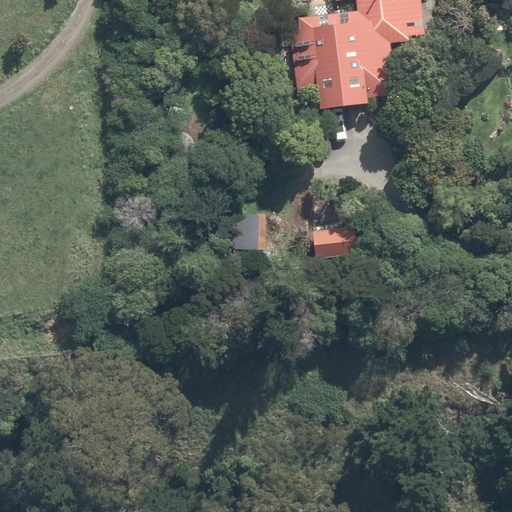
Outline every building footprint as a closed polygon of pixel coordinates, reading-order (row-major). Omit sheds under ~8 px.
[(335,0),(336,1),(348,0),(355,0),(357,13),(290,20),(298,90),(319,88),(321,110),(367,105),(367,99),(395,96),(389,44),(408,42),(408,37),(425,35),(421,0),(335,0)] [(122,60),(104,60),(104,99),(122,99),(122,60)] [(255,250),(255,209),(238,209),(238,251),(255,250)] [(318,233),(320,262),(362,260),(361,231),(318,233)] [(277,254),(245,254),(237,254),(237,271),(277,271),(277,254)]
